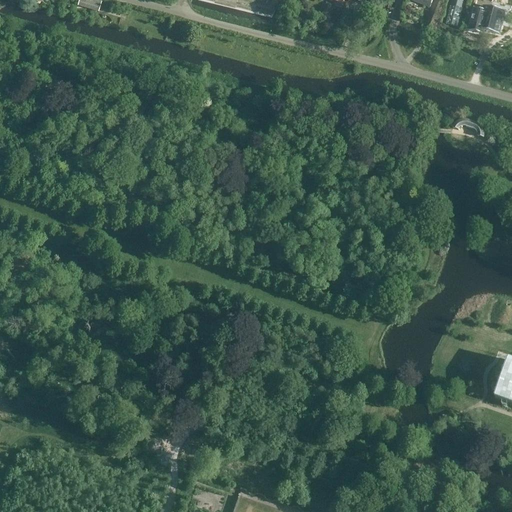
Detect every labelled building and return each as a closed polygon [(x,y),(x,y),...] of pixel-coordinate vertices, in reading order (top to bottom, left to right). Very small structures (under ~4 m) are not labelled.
[(101,2),(93,0),(79,0),(79,3),(99,9),(101,2)] [(409,0),(430,8),(433,0),(409,0)] [(458,29),(465,0),(451,0),(445,25),(458,29)] [(474,9),(468,31),(483,35),(486,24),(492,25),(502,28),(507,8),(497,6),(495,14),(488,13),(488,12),(474,9)] [(454,127),(453,129),(459,131),(460,130),(461,129),(463,128),(465,127),(466,128),(467,128),(473,130),(475,131),(476,132),(477,133),(477,134),(478,135),(478,137),(484,139),(485,136),(484,133),(484,131),(482,128),(480,126),(478,125),(476,124),(467,121),(464,121),(462,121),(460,122),(458,123),(456,124),(454,127)] [(500,397),(511,400),(511,365),(511,366),(500,397)]
